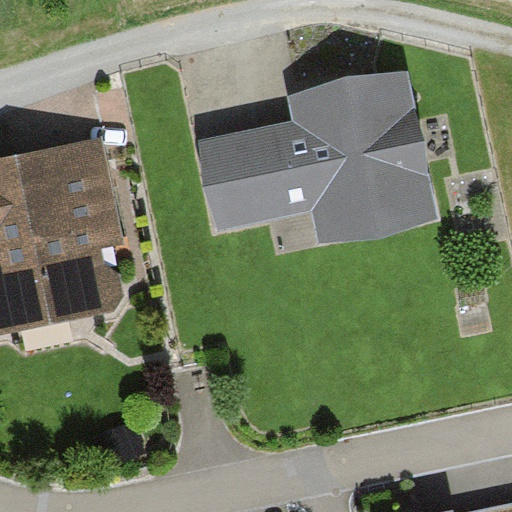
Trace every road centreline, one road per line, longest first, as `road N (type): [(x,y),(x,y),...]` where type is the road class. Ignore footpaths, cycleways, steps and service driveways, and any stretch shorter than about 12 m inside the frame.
road 1 (residential): [(165,511),(511,436)]
road 2 (track): [(511,44),(395,16),(282,10)]
